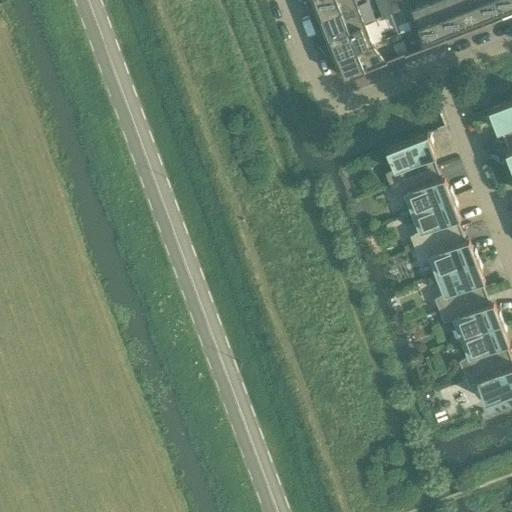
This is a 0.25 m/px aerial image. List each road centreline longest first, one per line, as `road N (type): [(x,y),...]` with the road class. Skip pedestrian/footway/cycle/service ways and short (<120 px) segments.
road 1 (secondary): [(278,511),(88,0)]
road 2 (track): [(355,511),(165,0)]
road 3 (residential): [(285,0),(327,112),(439,69)]
road 4 (residential): [(511,261),(439,69)]
